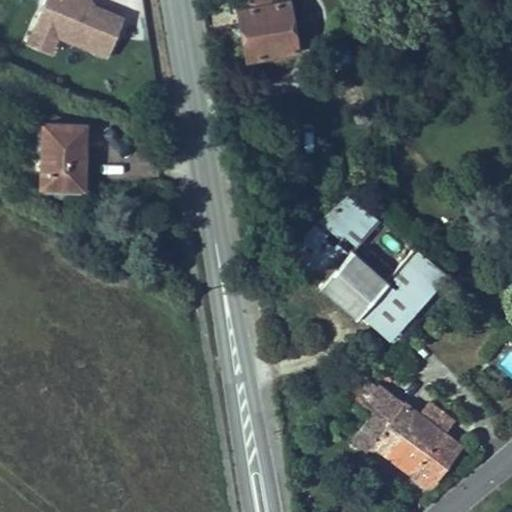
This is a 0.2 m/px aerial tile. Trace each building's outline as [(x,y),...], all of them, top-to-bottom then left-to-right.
[(43,0),(33,28),(105,56),(121,16),(78,0),(43,0)] [(233,6),(243,55),(296,46),(288,0),(241,0),(242,4),(233,6)] [(41,186),(80,186),(81,128),(43,128),(41,186)] [(385,346),(442,272),(338,189),(326,200),(274,263),(385,346)] [(364,401),(386,382),(376,369),(353,389),(364,401)] [(453,455),(386,382),(364,401),(373,410),(351,430),(362,443),(373,433),(420,486),(453,455)]
